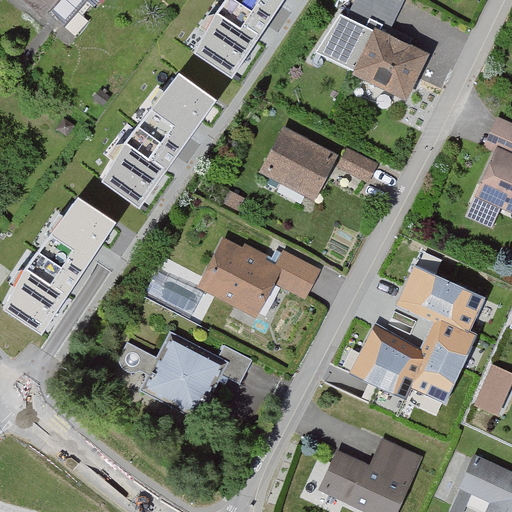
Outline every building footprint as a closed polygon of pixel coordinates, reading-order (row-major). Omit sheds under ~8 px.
[(33,0),(63,26),(86,0),(33,0)] [(288,0),(229,0),(193,51),(233,79),(288,0)] [(412,39),(389,28),(402,0),(371,0),(366,11),(356,6),(349,19),(366,27),(370,18),(383,25),(379,33),(390,38),(391,36),(409,45),(412,39)] [(366,11),(371,0),(358,0),(356,6),(366,11)] [(316,52),(405,96),(425,55),(408,47),(409,45),(391,36),(390,38),(379,33),(383,25),(370,18),(366,27),(349,19),(340,14),(316,52)] [(217,100),(178,73),(101,181),(140,209),(217,100)] [(96,100),(104,106),(111,98),(102,91),(96,100)] [(511,125),(497,118),(485,146),(499,152),(483,186),(502,195),(499,202),(511,207),(511,125)] [(266,169),(312,193),(331,157),(285,133),(266,169)] [(367,178),(373,165),(348,152),(341,165),(367,178)] [(118,225),(78,197),(1,306),(41,333),(118,225)] [(248,247),(244,254),(224,244),(203,283),(255,311),(279,265),(284,268),(277,281),(304,295),(317,271),(284,253),(275,270),(259,262),(263,255),(248,247)] [(426,247),(420,262),(438,270),(444,255),(426,247)] [(484,298),(414,266),(396,303),(435,321),(467,335),(484,298)] [(475,339),(467,335),(435,321),(422,351),(406,386),(446,403),(475,339)] [(406,386),(422,351),(375,325),(349,374),(401,398),(406,386)] [(252,361),(226,347),(219,361),(172,337),(160,360),(128,343),(121,358),(123,365),(133,371),(140,368),(151,373),(144,388),(197,416),(219,373),(240,384),(252,361)] [(499,413),(511,382),(511,369),(492,361),(474,402),(499,413)] [(324,487),(378,511),(392,511),(418,456),(385,441),(371,470),(338,455),(324,487)] [(452,511),(462,511),(473,489),(497,500),(491,511),(511,511),(511,476),(474,458),(450,511),(452,511)]
